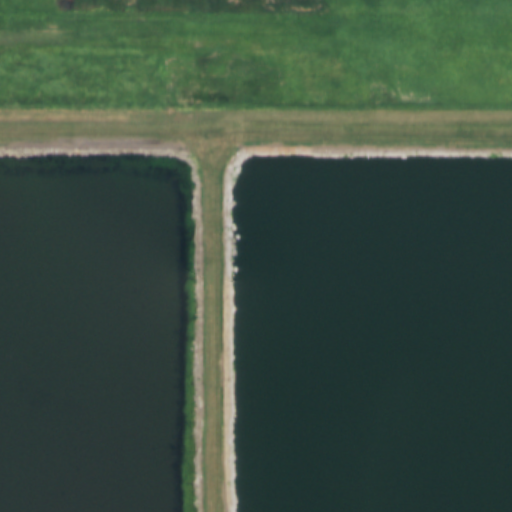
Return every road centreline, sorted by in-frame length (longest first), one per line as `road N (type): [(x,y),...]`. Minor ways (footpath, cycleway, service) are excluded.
road 1 (track): [(215,125),(511,127),(215,125)]
road 2 (track): [(215,125),(218,511)]
